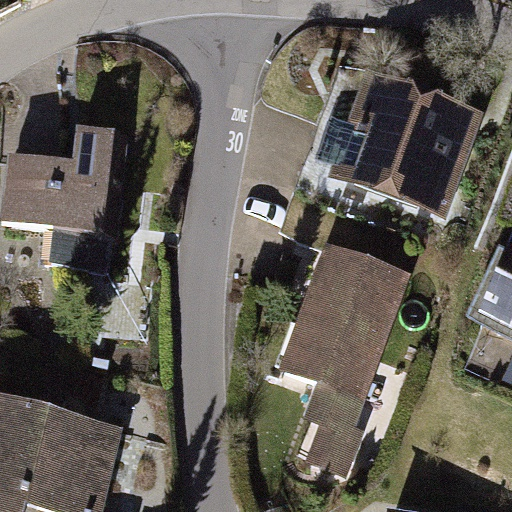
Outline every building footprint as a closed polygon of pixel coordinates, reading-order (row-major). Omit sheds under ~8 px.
[(330,129),(317,163),(442,208),(474,119),(375,83),(355,138),(330,129)] [(11,164),(3,227),(50,233),(46,267),(110,274),(125,141),(81,136),(77,172),(11,164)] [(331,254),(287,375),(323,388),(310,422),(349,436),(405,281),(331,254)] [(511,263),(488,316),(511,327),(511,263)] [(155,296),(113,294),(111,344),(153,345),(155,296)] [(0,405),(0,511),(13,511),(15,508),(32,511),(96,511),(115,433),(0,405)]
